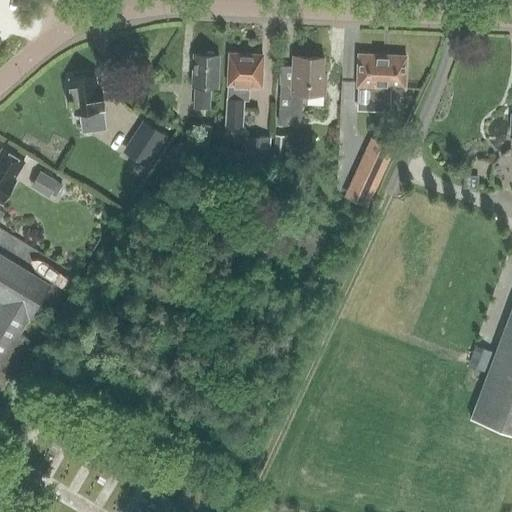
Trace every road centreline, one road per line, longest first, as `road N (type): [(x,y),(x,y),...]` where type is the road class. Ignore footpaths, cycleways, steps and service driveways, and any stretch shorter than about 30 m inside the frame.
road 1 (tertiary): [(511,21),(183,6)]
road 2 (tertiary): [(0,87),(39,54),(99,22),(183,6)]
